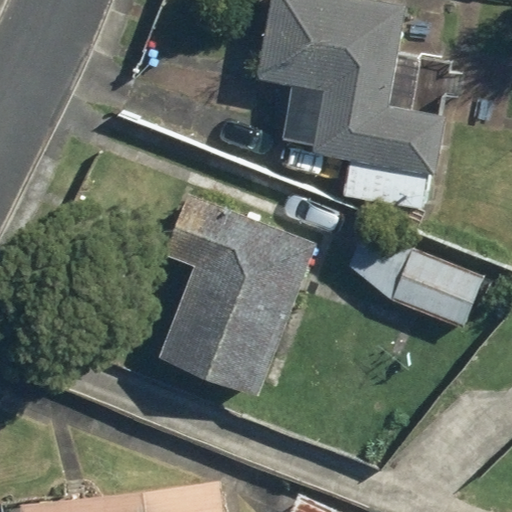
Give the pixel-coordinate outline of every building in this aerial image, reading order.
[(275,0),(271,73),(296,75),(292,138),(317,139),(316,147),(357,150),(354,196),(435,200),(437,171),(446,171),(450,106),(424,105),(427,53),(404,52),(407,0),(275,0)] [(197,264),(161,352),(265,395),(326,244),(192,190),(167,251),(197,264)] [(414,245),(395,295),(468,323),(487,273),(414,245)] [(239,511),(238,483),(91,492),(91,480),(67,481),(67,492),(11,496),(12,511),(239,511)] [(367,511),(309,483),(294,511),(367,511)]
